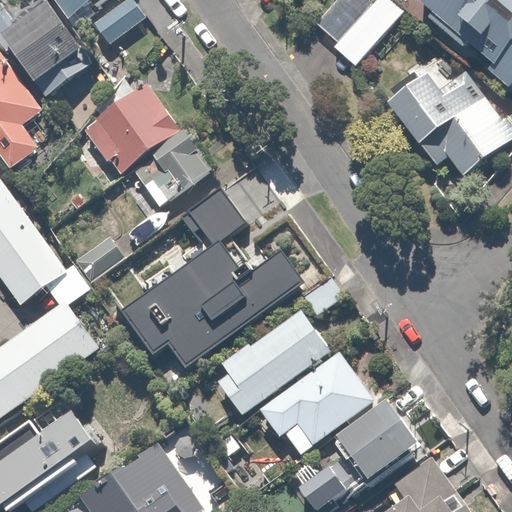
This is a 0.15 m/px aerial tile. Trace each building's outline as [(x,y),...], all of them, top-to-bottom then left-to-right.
[(0,0),(0,40),(48,102),(98,66),(50,0),(19,0),(8,8),(0,0)] [(53,0),(70,22),(99,0),(53,0)] [(131,0),(129,0),(95,26),(111,46),(147,19),(131,0)] [(369,0),(339,0),(317,26),(337,44),(334,49),(360,69),(408,12),(392,0),(377,0),(374,4),(369,0)] [(511,0),(416,0),(415,2),(511,95),(511,94),(511,0)] [(0,51),(0,155),(11,171),(39,150),(25,128),(45,113),(0,51)] [(395,101),(388,106),(438,167),(448,160),(465,178),(511,141),(511,128),(464,70),(454,79),(439,60),(432,66),(427,60),(419,62),(410,71),(414,77),(391,94),(395,101)] [(181,132),(149,85),(87,129),(122,177),(181,132)] [(132,195),(148,216),(222,165),(210,147),(200,152),(187,131),(153,157),(134,171),(144,186),(132,195)] [(0,273),(21,304),(49,285),(63,306),(86,290),(68,265),(0,165),(0,273)] [(243,225),(215,189),(178,212),(207,248),(215,242),(243,225)] [(111,235),(76,261),(93,281),(127,257),(111,235)] [(207,248),(109,314),(164,390),(301,286),(278,251),(241,278),(215,242),(207,248)] [(334,279),(306,300),(318,317),(346,297),(334,279)] [(74,302),(0,352),(0,422),(107,351),(74,302)] [(251,344),(223,365),(229,375),(220,381),(244,417),(331,352),(302,311),(252,347),(251,344)] [(341,354),(261,410),(281,437),(300,425),(315,449),(377,401),(341,354)] [(0,509),(3,507),(6,511),(10,511),(24,503),(32,511),(34,511),(96,467),(88,456),(106,443),(68,398),(0,445),(0,509)] [(388,402),(335,440),(345,455),(297,489),(312,511),(326,511),(421,444),(388,402)] [(187,418),(61,511),(225,511),(248,497),(187,418)] [(473,511),(433,456),(393,483),(406,499),(388,511),(473,511)]
